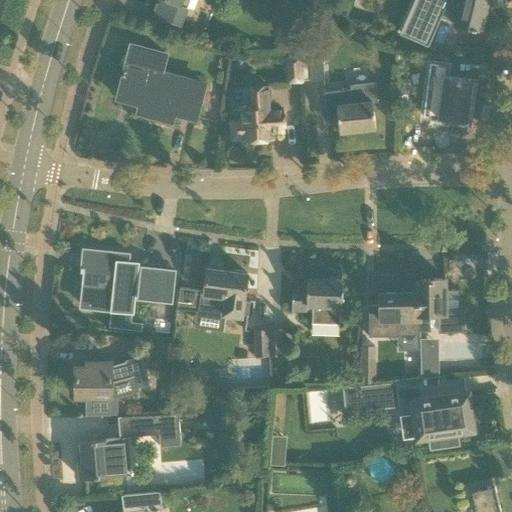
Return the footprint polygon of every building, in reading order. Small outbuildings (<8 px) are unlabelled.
[(187,8),(189,0),(162,0),(156,15),(182,26),(189,9),(187,8)] [(419,0),(404,36),(428,46),(439,20),(455,24),(482,30),(488,0),(419,0)] [(160,74),(165,54),(132,45),(118,99),(139,104),(141,97),(177,106),(175,114),(195,119),(205,83),(185,78),(184,80),(160,74)] [(304,80),(302,58),(302,55),(283,56),(285,83),(304,82),(304,80)] [(302,58),(304,80),(311,80),(311,81),(325,80),(324,57),(302,58)] [(446,65),(429,64),(423,116),(467,121),(467,119),(468,119),(470,107),(469,107),(472,82),(445,79),(446,65)] [(376,129),(373,102),(378,102),(376,79),(349,82),(350,89),(324,92),(327,120),(339,119),(340,133),(376,129)] [(251,91),(252,105),(243,106),(244,120),(232,121),(233,139),(245,138),(245,141),(271,139),(271,131),(284,130),(283,109),(270,110),(268,89),(256,90),(251,91)] [(85,272),(81,305),(111,308),(111,311),(112,311),(133,313),(134,298),(170,301),(169,302),(172,302),(175,272),(163,270),(147,269),(138,268),(139,264),(129,263),(130,255),(83,249),(81,272),(84,272),(85,272)] [(242,320),(243,315),(248,315),(250,300),(245,300),(248,274),(243,273),(243,271),(235,270),(234,272),(208,269),(204,294),(201,294),(201,289),(179,287),(176,308),(198,311),(199,303),(223,306),(222,317),(242,320)] [(341,324),(342,306),(343,280),(338,280),(338,278),(330,278),(330,280),(308,279),(308,289),(293,289),(292,309),(314,310),(313,323),(341,324)] [(458,291),(446,291),(446,279),(419,279),(419,292),(419,293),(420,327),(439,326),(439,331),(464,331),(463,307),(458,307),(458,291)] [(419,327),(420,327),(419,293),(419,292),(380,293),(381,320),(404,320),(405,333),(419,333),(419,327)] [(268,330),(269,355),(282,355),(281,329),(268,330)] [(257,356),(269,355),(268,330),(255,331),(257,356)] [(174,341),(159,341),(158,367),(172,367),(174,341)] [(374,383),(374,358),(375,346),(363,346),(362,383),(374,383)] [(116,397),(111,397),(111,382),(116,381),(132,378),(135,388),(149,384),(141,357),(127,361),(127,362),(111,366),(111,362),(87,362),(87,367),(76,367),(76,398),(77,398),(77,397),(88,397),(88,413),(87,413),(87,414),(117,414),(117,413),(116,413),(116,397)] [(445,363),(420,365),(421,378),(447,375),(445,363)] [(347,410),(397,405),(395,382),(345,387),(347,410)] [(459,445),(457,433),(474,430),(469,392),(412,401),(414,415),(408,416),(411,436),(417,435),(418,439),(429,437),(431,448),(459,445)] [(172,430),(172,414),(125,416),(126,431),(172,430)] [(80,479),(110,477),(127,475),(124,438),(81,441),(83,463),(79,463),(80,479)] [(285,467),(286,452),(271,451),(270,467),(285,467)] [(501,511),(496,487),(473,492),(477,511),(501,511)] [(145,511),(146,511),(162,509),(160,492),(120,496),(122,511),(145,511)]
